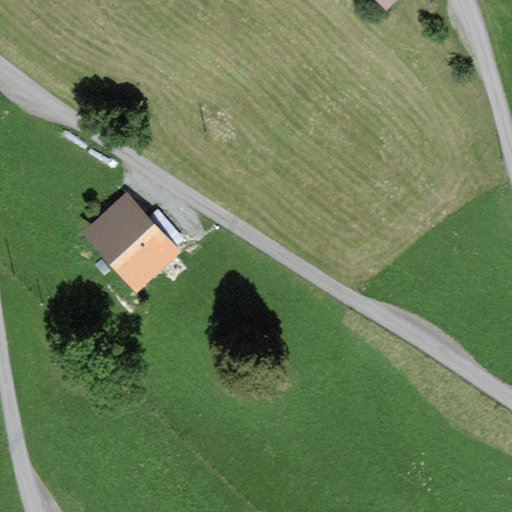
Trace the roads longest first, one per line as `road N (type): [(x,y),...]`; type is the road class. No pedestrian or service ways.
road 1 (residential): [(0,70),(511,400)]
road 2 (residential): [(35,511),(0,346)]
road 3 (residential): [(511,156),(465,0)]
